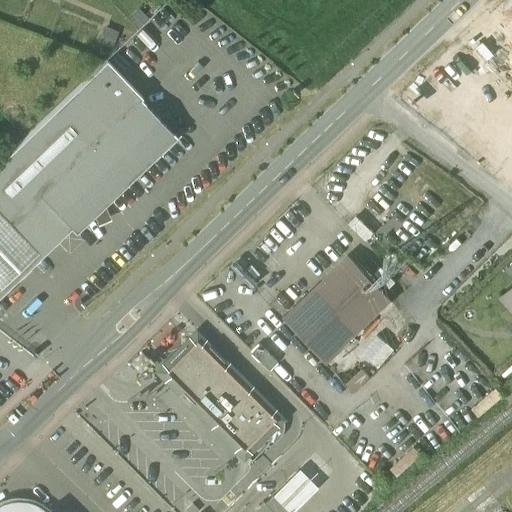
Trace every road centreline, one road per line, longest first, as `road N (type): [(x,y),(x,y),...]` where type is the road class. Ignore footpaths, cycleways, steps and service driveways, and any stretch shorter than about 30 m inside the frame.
road 1 (secondary): [(370,89),(0,449)]
road 2 (residential): [(511,204),(370,89)]
road 3 (secondary): [(462,0),(370,89)]
